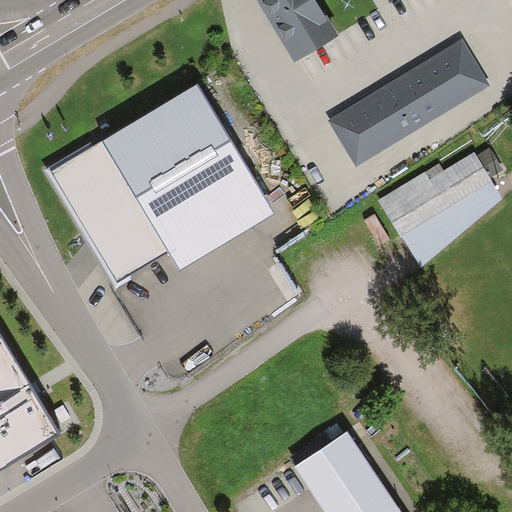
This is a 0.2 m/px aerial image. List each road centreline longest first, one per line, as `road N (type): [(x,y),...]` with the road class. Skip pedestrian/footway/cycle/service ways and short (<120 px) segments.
road 1 (residential): [(0,190),(142,435)]
road 2 (residential): [(142,435),(13,511)]
road 3 (secondary): [(105,0),(0,64)]
